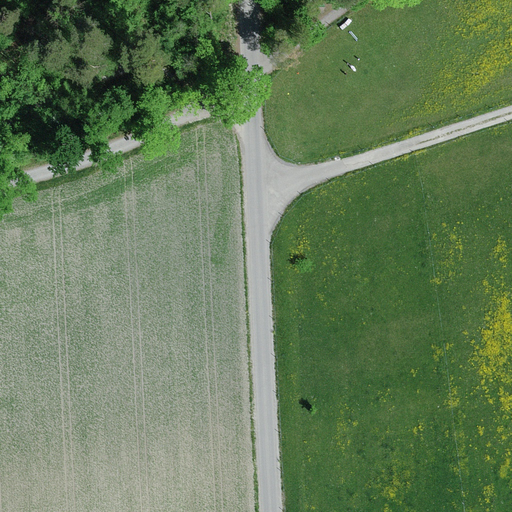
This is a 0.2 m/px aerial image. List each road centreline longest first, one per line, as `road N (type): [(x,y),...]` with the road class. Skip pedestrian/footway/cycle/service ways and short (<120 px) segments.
road 1 (track): [(251,0),(273,511)]
road 2 (track): [(0,187),(95,161),(354,0)]
road 3 (track): [(511,113),(260,197)]
